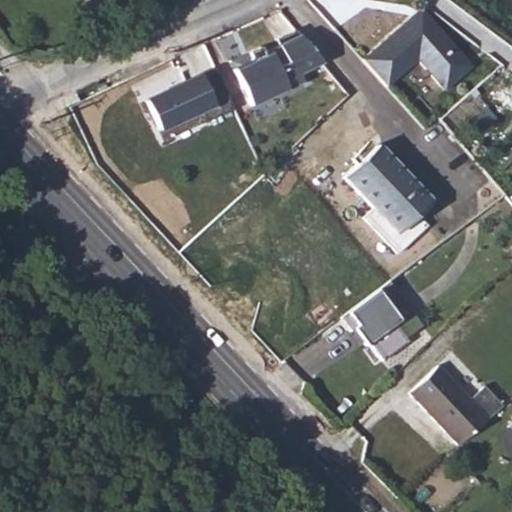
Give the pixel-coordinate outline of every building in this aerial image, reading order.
[(423,15),(363,64),(384,91),(417,65),(438,92),(467,69),(423,15)] [(253,59),(234,68),(251,105),(303,81),(299,74),(319,65),(303,30),(281,40),(283,46),(268,53),(265,46),(254,52),(257,57),(253,59)] [(467,69),(438,92),(443,98),(472,75),(467,69)] [(228,113),(208,72),(141,105),(155,134),(197,114),(203,125),(228,113)] [(369,136),(336,169),(367,200),(352,214),(388,250),(416,223),(403,210),(423,191),(369,136)] [(370,292),(333,319),(361,350),(394,323),(370,292)] [(432,366),(402,394),(448,447),(496,408),(478,388),(462,398),(432,366)]
